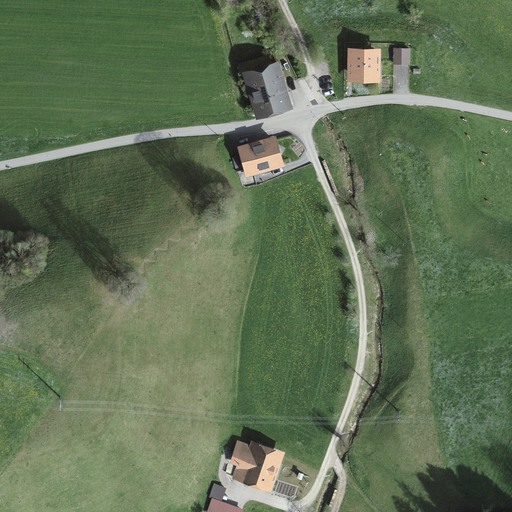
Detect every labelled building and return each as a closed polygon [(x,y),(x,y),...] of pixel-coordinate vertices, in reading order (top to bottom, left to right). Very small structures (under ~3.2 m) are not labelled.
[(409,49),(395,49),(395,63),(409,63),(409,49)] [(375,51),(349,50),(349,59),(353,59),(352,76),(374,76),(375,51)] [(293,106),(279,63),(277,63),(274,54),(240,64),(256,117),(293,106)] [(273,140),(242,148),(249,171),(279,162),(273,140)] [(234,472),(266,483),(277,452),(256,445),(255,447),(238,441),(232,458),(230,457),(228,464),(235,466),(234,472)] [(225,511),(228,505),(217,501),(212,511),(225,511)]
